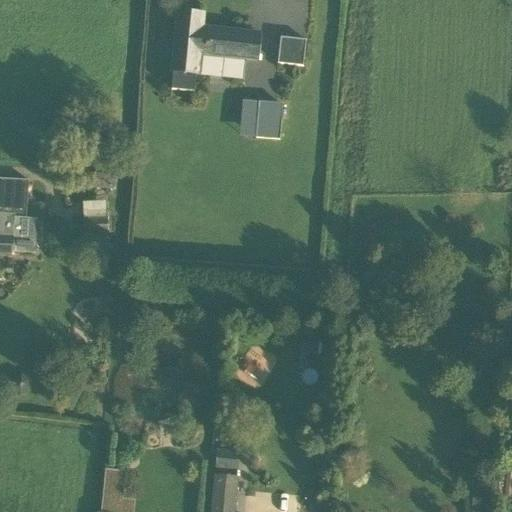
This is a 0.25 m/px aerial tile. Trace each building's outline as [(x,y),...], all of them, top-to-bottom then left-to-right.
[(196,76),(199,55),(245,60),(258,61),(260,36),(201,30),(202,15),(178,13),(172,73),(173,73),(196,76)] [(277,65),(303,68),(306,41),(280,39),(277,65)] [(243,81),(245,60),(199,55),(196,76),(243,81)] [(194,94),(196,76),(173,73),(171,91),(194,94)] [(239,137),(255,138),(258,104),(242,103),(239,137)] [(255,138),(279,141),(283,106),(258,104),(255,138)] [(88,188),(112,189),(113,177),(89,175),(88,188)] [(0,217),(26,219),(28,181),(0,179),(0,217)] [(83,205),(85,235),(107,233),(105,204),(83,205)] [(0,255),(11,256),(11,253),(12,240),(35,242),(37,220),(26,219),(0,217),(0,255)] [(85,235),(86,247),(108,246),(107,233),(85,235)] [(11,253),(34,254),(35,242),(12,240),(11,253)] [(239,451),(216,449),(214,469),(237,471),(239,451)] [(474,485),(472,509),(491,510),(493,487),(474,485)] [(234,511),(236,491),(215,489),(212,511),(234,511)] [(107,511),(129,511),(130,504),(108,503),(107,511)]
